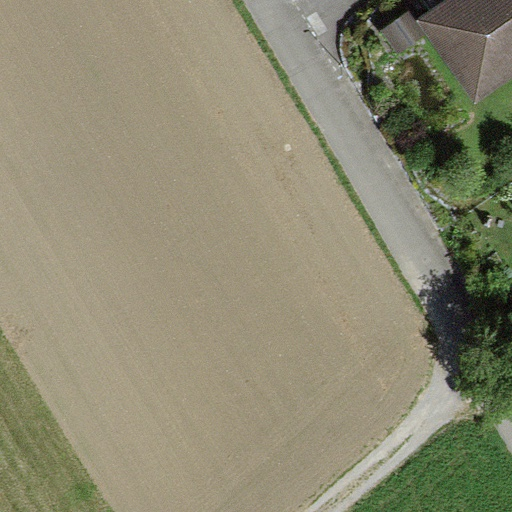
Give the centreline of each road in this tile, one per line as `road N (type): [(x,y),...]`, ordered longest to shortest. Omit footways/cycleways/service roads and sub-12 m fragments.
road 1 (residential): [(268,0),(511,415)]
road 2 (track): [(323,511),(411,437),(477,361)]
